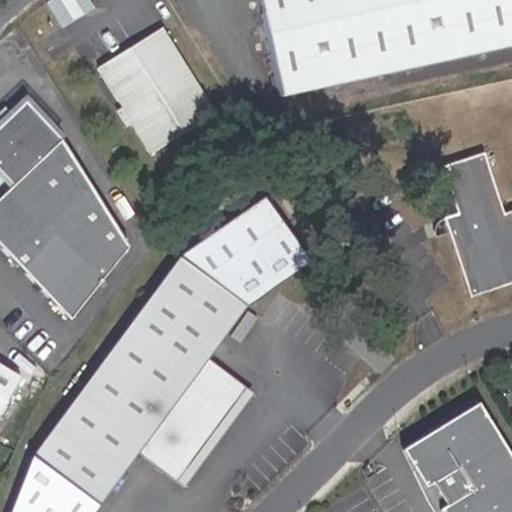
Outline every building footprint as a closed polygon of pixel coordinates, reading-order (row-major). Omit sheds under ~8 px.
[(96,0),(55,0),(68,22),(99,5),(96,0)] [(511,0),(271,0),(291,91),(511,43),(511,0)] [(97,74),(155,155),(214,112),(161,34),(97,74)] [(60,138),(26,103),(0,127),(0,175),(9,185),(60,138)] [(127,246),(60,138),(9,185),(0,193),(0,245),(69,319),(127,246)] [(468,298),(511,284),(511,211),(502,215),(483,153),(440,167),(460,228),(447,232),(468,298)] [(247,310),(181,261),(33,460),(100,509),(139,456),(143,450),(183,480),(244,398),(204,369),(208,363),(247,310)] [(339,337),(322,360),(345,377),(362,354),(339,337)] [(185,490),(254,397),(208,363),(204,369),(244,398),(183,480),(143,450),(139,456),(185,490)] [(0,406),(19,375),(0,364),(0,406)] [(511,511),(511,457),(479,404),(404,451),(425,486),(432,482),(447,506),(440,511),(441,511),(511,511)] [(447,506),(432,482),(425,486),(440,511),(447,506)]
